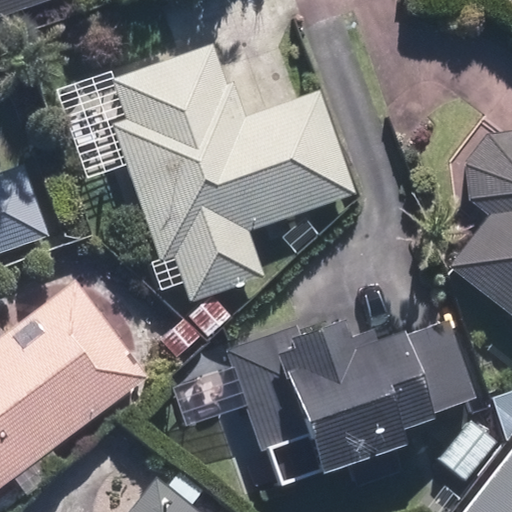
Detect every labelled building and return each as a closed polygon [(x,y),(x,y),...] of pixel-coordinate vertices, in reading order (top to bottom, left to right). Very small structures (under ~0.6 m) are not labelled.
[(0,0),(0,22),(62,0),(0,0)] [(193,45),(93,91),(45,113),(80,188),(128,166),(172,262),(177,259),(198,306),(270,273),(254,239),(355,192),(315,105),(296,113),(259,33),(292,18),(284,0),(178,0),(173,2),(193,45)] [(484,207),(442,260),(511,315),(511,129),(496,117),(448,178),(484,207)] [(0,258),(48,244),(24,168),(0,175),(0,258)] [(0,485),(8,480),(20,497),(63,465),(49,446),(140,380),(72,286),(8,333),(0,322),(0,485)] [(297,365),(279,370),(309,477),(405,449),(400,432),(425,425),(422,414),(474,399),(452,320),(355,348),(345,311),(287,327),(297,365)] [(511,511),(511,442),(454,511),(511,511)] [(216,511),(172,469),(130,511),(216,511)]
